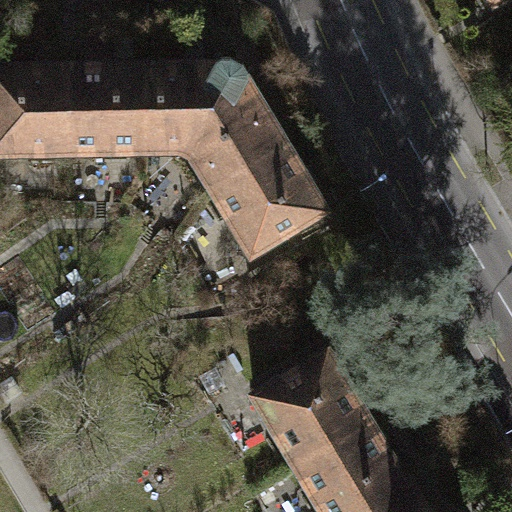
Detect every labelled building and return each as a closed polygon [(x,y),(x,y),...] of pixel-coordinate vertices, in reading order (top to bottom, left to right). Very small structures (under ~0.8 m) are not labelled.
[(147,148),(182,148),(192,154),(211,184),(285,139),(249,79),(249,71),(244,63),(232,55),(222,56),(217,61),(145,62),(147,148)] [(145,62),(68,63),(70,149),(147,148),(145,62)] [(0,150),(70,149),(68,63),(0,64),(0,150)] [(327,208),(285,139),(211,184),(252,253),(327,208)] [(255,393),(296,461),(370,417),(329,348),(255,393)] [(360,511),(410,482),(370,417),(296,461),(326,511),(360,511)] [(431,511),(412,481),(410,482),(360,511),(431,511)]
